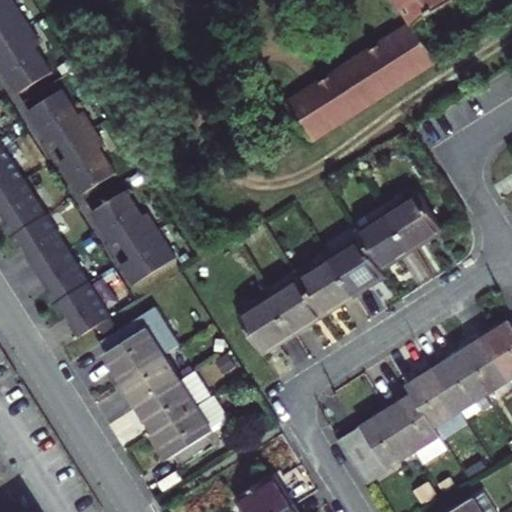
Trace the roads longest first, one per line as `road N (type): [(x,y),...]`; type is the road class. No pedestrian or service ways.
road 1 (residential): [(356,511),(305,429),(307,394),(332,370),(511,258)]
road 2 (residential): [(0,299),(133,511)]
road 3 (residential): [(511,254),(454,156),(511,120)]
